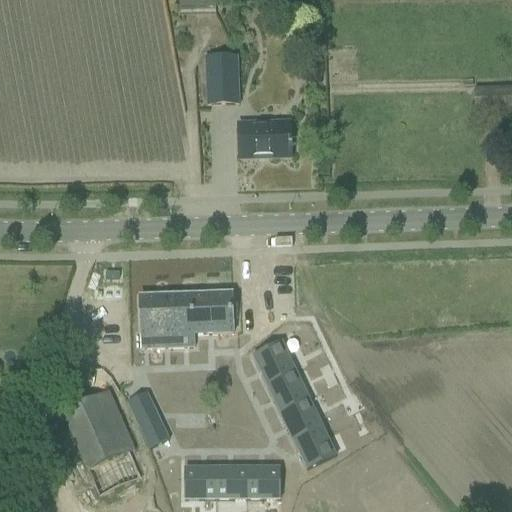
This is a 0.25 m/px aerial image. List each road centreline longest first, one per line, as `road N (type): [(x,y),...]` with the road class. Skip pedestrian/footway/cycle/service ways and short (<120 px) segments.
road 1 (tertiary): [(0,227),(258,229)]
road 2 (tertiary): [(258,229),(511,219)]
